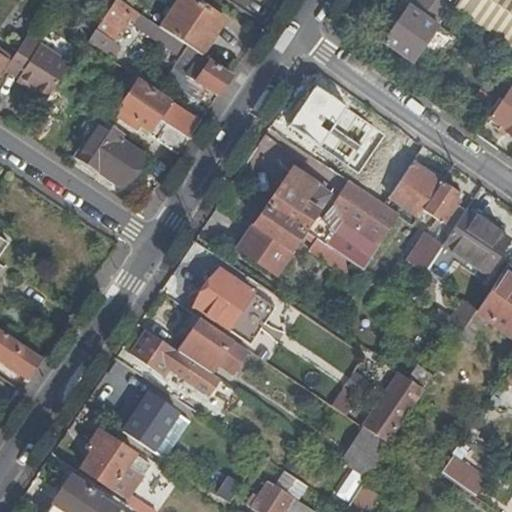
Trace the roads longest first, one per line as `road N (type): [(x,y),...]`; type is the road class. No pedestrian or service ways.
road 1 (unclassified): [(0,471),(154,242)]
road 2 (residential): [(511,184),(296,33)]
road 3 (unclassified): [(154,242),(296,33)]
road 4 (residential): [(0,140),(154,242)]
